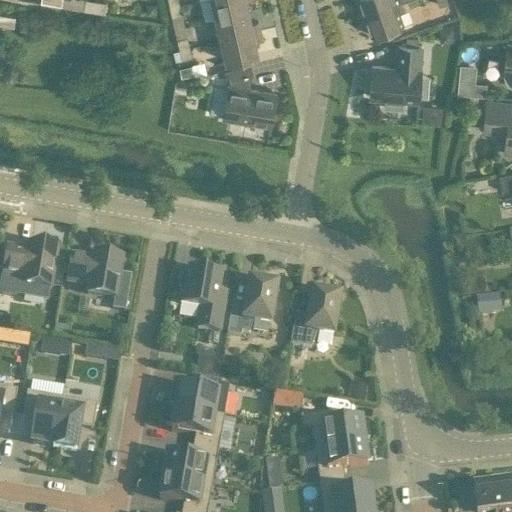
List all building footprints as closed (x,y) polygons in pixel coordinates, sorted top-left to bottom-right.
[(82,0),(81,9),(92,11),(93,1),(85,0),(82,0)] [(210,0),(214,18),(248,11),(245,0),(210,0)] [(357,0),(362,15),(402,1),(404,0),(357,0)] [(93,1),(92,11),(103,13),(104,3),(93,1)] [(402,1),(362,15),(370,36),(402,24),(398,13),(404,11),(404,10),(405,10),(402,1)] [(155,4),(151,4),(146,9),(146,13),(155,13),(155,4)] [(181,15),(179,5),(168,7),(170,17),(181,15)] [(214,18),(219,39),(259,30),(257,22),(250,23),(248,11),(214,18)] [(0,23),(13,26),(15,16),(0,13),(0,23)] [(261,39),(259,30),(219,39),(224,61),(257,53),(254,41),(261,39)] [(178,49),(189,46),(186,36),(175,38),(178,49)] [(511,84),(511,43),(507,43),(502,72),(503,74),(503,76),(504,77),(504,78),(506,80),(507,82),(509,83),(511,85),(511,84)] [(191,56),(189,46),(178,49),(180,59),(191,56)] [(371,66),(368,97),(417,101),(420,70),(419,70),(421,48),(396,46),(394,68),(371,66)] [(456,94),(475,95),(476,63),(457,62),(456,94)] [(227,86),(222,118),(268,126),(274,94),(249,89),(252,75),(254,75),(251,63),(227,69),(229,80),(228,86),(227,86)] [(511,155),(511,116),(511,117),(511,110),(511,104),(485,102),(483,123),(505,125),(503,155),(511,155)] [(501,192),(511,190),(511,172),(499,175),(501,192)] [(1,278),(23,282),(22,286),(50,291),(57,249),(29,245),(27,256),(20,255),(21,251),(6,249),(1,278)] [(92,261),(71,258),(66,284),(87,288),(86,297),(113,301),(111,311),(124,313),(130,278),(118,276),(121,260),(93,256),(92,261)] [(223,306),(215,304),(220,277),(188,272),(185,292),(181,291),(178,307),(200,311),(196,331),(218,335),(223,306)] [(230,316),(227,335),(240,338),(241,334),(249,335),(252,324),(269,327),(276,287),(269,286),(268,283),(265,281),(261,280),(258,281),(255,284),(248,282),(244,306),(232,304),(230,316)] [(295,315),(290,347),(311,350),(315,334),(332,338),(339,298),(332,297),(331,294),(328,292),(324,291),(321,292),(319,294),(312,293),(308,317),(295,315)] [(496,298),(479,298),(479,312),(495,312),(496,298)] [(6,315),(0,313),(0,327),(7,328),(9,317),(6,317),(6,315)] [(67,329),(55,327),(53,337),(66,339),(67,329)] [(69,344),(57,342),(55,356),(67,358),(69,344)] [(118,353),(102,351),(100,361),(116,363),(118,353)] [(194,378),(218,382),(221,364),(198,360),(194,378)] [(165,390),(170,373),(156,368),(150,385),(165,390)] [(174,410),(223,419),(229,384),(204,380),(202,392),(178,388),(177,393),(172,392),(169,405),(175,406),(174,410)] [(367,388),(350,385),(347,399),(364,402),(367,388)] [(16,392),(0,389),(0,415),(12,417),(16,392)] [(272,392),(270,408),(299,412),(302,396),(272,392)] [(31,445),(52,448),(53,449),(62,400),(27,394),(22,419),(35,421),(31,445)] [(97,406),(62,400),(53,449),(52,448),(52,450),(75,454),(79,429),(92,431),(97,406)] [(192,449),(217,453),(223,419),(174,410),(174,414),(168,413),(165,427),(171,428),(171,432),(195,437),(192,449)] [(314,451),(363,444),(363,441),(369,440),(367,426),(361,427),(360,422),(336,426),(335,413),(300,418),(302,431),(311,430),(314,451)] [(319,485),(344,482),(342,470),(366,467),(366,462),(372,461),(370,448),(364,448),(363,444),(314,451),(319,485)] [(162,479),(211,487),(217,453),(192,449),(190,461),(166,456),(162,479)] [(277,458),(263,460),(267,488),(281,486),(277,458)] [(181,511),(207,511),(211,487),(162,479),(159,501),(183,505),(181,511)] [(322,511),(372,511),(369,491),(345,494),(344,482),(319,485),(322,511)] [(486,511),(511,508),(511,482),(473,488),(476,511),(486,511)] [(261,511),(280,511),(280,491),(261,492),(261,511)]
